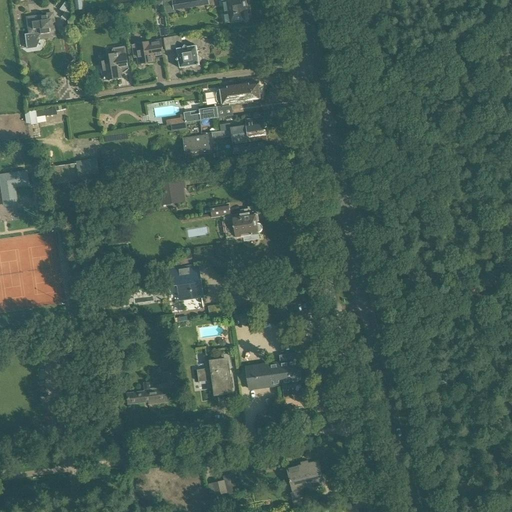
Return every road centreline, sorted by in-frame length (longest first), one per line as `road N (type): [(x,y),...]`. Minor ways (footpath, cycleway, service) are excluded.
road 1 (unclassified): [(0,478),(352,428)]
road 2 (unclassified): [(333,313),(295,68)]
road 3 (secondary): [(366,306),(316,65)]
road 4 (secondary): [(417,511),(366,306)]
road 5 (unclassified): [(88,97),(295,68)]
